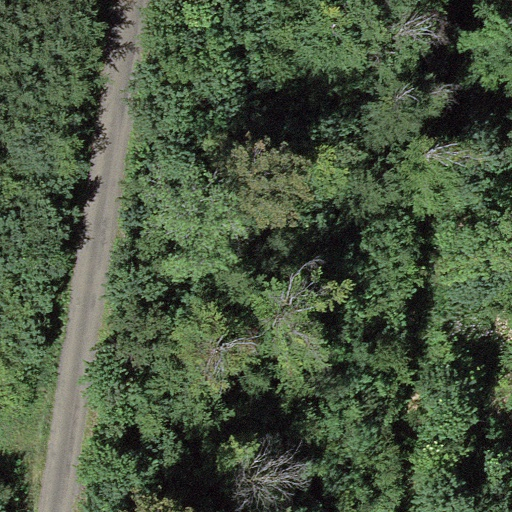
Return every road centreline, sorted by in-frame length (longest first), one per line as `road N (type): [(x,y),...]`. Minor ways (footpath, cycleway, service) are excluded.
road 1 (track): [(119,0),(50,511)]
road 2 (track): [(416,511),(440,0)]
